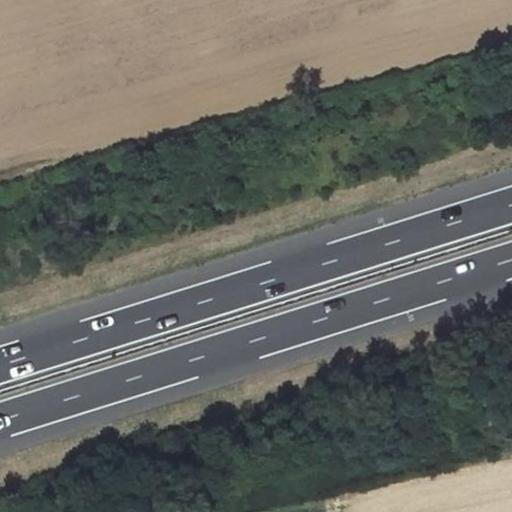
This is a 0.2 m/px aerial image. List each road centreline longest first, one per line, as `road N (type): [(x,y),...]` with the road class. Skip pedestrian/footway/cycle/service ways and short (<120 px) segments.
road 1 (motorway): [(511,204),(0,365)]
road 2 (motorway): [(0,421),(511,260)]
